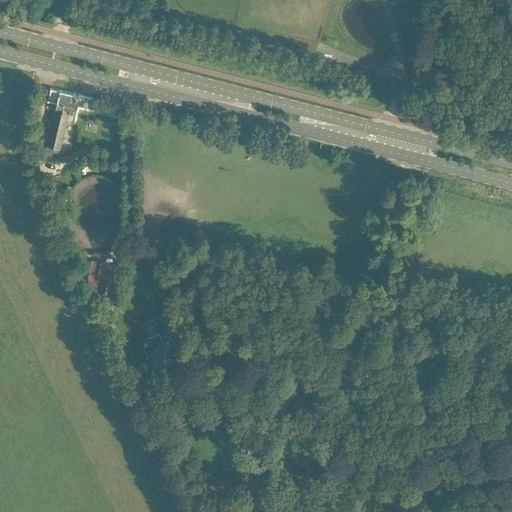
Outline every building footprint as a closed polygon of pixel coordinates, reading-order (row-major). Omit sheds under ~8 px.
[(48,100),(57,102),(48,145),(49,145),(48,151),(60,154),(61,148),(68,120),(74,121),(81,95),(51,88),(50,90),(48,100)] [(97,101),(94,111),(105,113),(107,103),(97,101)] [(97,131),(99,121),(89,119),(87,129),(97,131)] [(50,184),(41,187),(44,199),(53,197),(50,184)] [(67,185),(63,194),(68,196),(72,188),(67,185)] [(93,260),(87,288),(111,293),(117,265),(93,260)] [(144,344),(148,353),(150,352),(153,360),(158,358),(158,359),(159,359),(160,360),(160,361),(161,361),(162,361),(163,361),(164,361),(165,360),(166,359),(171,363),(177,355),(172,351),(172,350),(171,349),(171,348),(171,347),(170,346),(169,345),(167,344),(166,343),(164,342),(163,342),(159,333),(147,337),(149,342),(144,344)]
